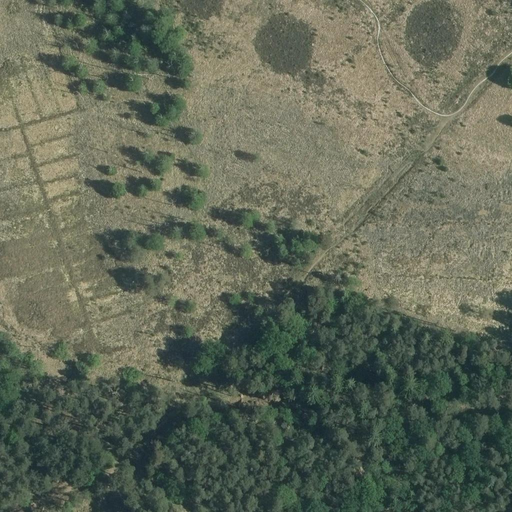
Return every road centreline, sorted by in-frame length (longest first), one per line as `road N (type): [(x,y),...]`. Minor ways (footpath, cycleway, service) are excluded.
road 1 (track): [(124,463),(0,381)]
road 2 (track): [(9,511),(124,463)]
